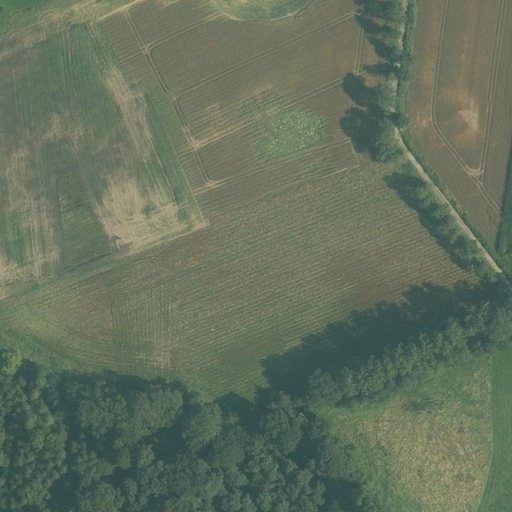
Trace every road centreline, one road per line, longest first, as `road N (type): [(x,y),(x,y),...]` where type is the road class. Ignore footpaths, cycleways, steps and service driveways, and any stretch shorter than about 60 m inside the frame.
road 1 (track): [(41,511),(511,322)]
road 2 (track): [(511,290),(400,147),(392,97),(405,0)]
